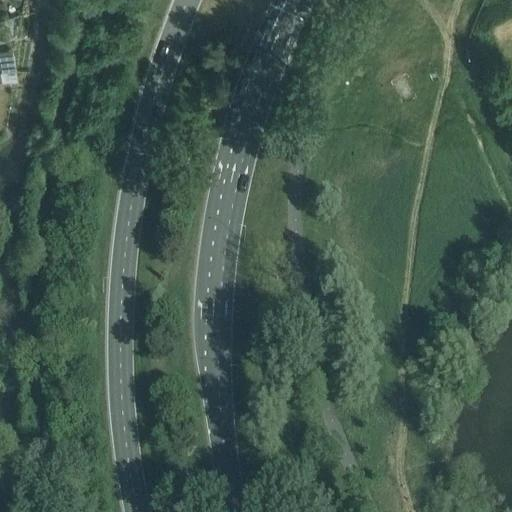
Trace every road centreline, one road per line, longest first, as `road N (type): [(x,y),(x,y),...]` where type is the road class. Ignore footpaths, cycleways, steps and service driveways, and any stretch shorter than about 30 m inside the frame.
road 1 (secondary): [(230,511),(214,413),(220,255),(248,126),(299,0)]
road 2 (secondary): [(185,0),(165,42),(129,173),(115,430),(134,511)]
